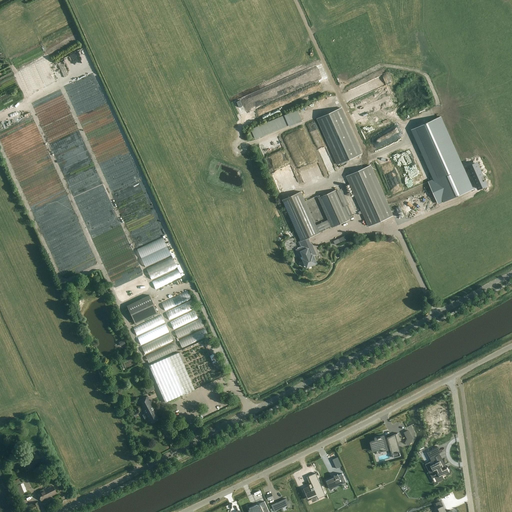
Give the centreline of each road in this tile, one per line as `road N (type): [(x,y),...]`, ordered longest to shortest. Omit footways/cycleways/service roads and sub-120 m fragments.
road 1 (tertiary): [(57,511),(511,273)]
road 2 (unclassified): [(184,511),(448,379)]
road 3 (unclassified): [(448,379),(471,511)]
